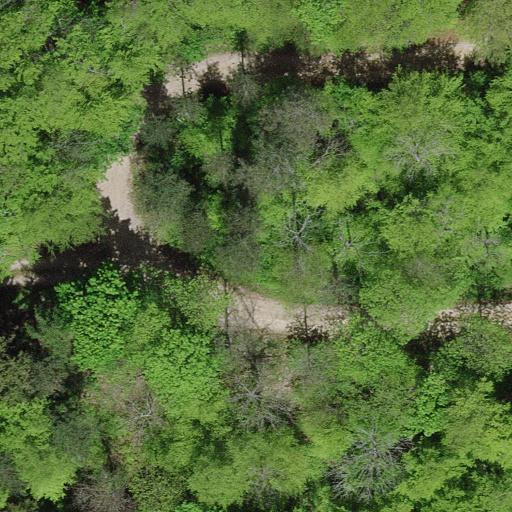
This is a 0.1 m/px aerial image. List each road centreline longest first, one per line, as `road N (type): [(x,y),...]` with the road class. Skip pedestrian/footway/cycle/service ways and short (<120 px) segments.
road 1 (track): [(511,313),(257,319),(193,303),(120,250),(110,212),(112,153),(124,121),(149,90),(186,70),(226,60),(370,70),(511,40)]
road 2 (track): [(0,275),(120,250)]
